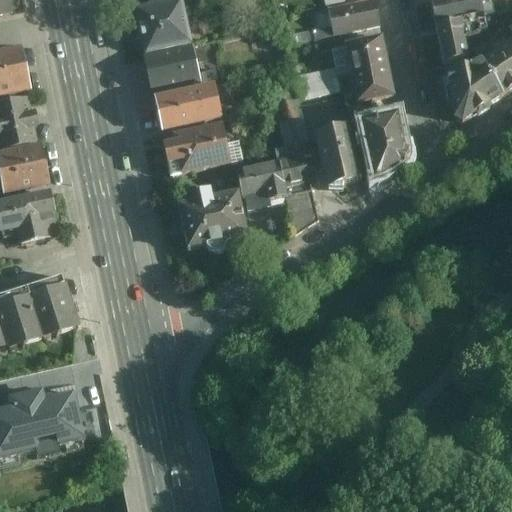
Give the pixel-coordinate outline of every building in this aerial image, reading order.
[(0,0),(0,21),(15,18),(11,0),(0,0)] [(478,0),(452,0),(428,5),(434,33),(482,23),(492,21),(490,11),(481,13),(478,0)] [(380,33),(374,2),(326,12),(332,42),(380,33)] [(177,7),(130,16),(139,63),(187,53),(177,7)] [(482,23),(434,33),(442,72),(467,67),(463,48),(477,45),(480,41),(486,39),(482,23)] [(393,103),(381,41),(341,49),(353,111),(393,103)] [(511,101),(511,49),(476,72),(501,109),(511,101)] [(187,53),(139,63),(147,99),(201,88),(192,52),(187,53)] [(0,109),(36,103),(27,58),(0,62),(0,109)] [(501,109),(476,72),(444,80),(453,133),(460,137),(501,109)] [(332,73),(293,81),(298,106),(338,97),(332,73)] [(211,94),(148,107),(155,142),(218,130),(211,94)] [(0,148),(1,156),(39,149),(31,106),(0,111),(0,148)] [(271,158),(273,168),(280,198),(310,191),(303,165),(309,163),(297,106),(272,112),(281,155),(271,158)] [(396,122),(358,131),(372,196),(380,194),(402,180),(403,178),(405,175),(405,173),(406,170),(396,122)] [(359,191),(346,133),(313,141),(327,199),(359,191)] [(221,134),(167,145),(169,154),(159,156),(166,187),(230,174),(221,134)] [(0,176),(5,202),(51,193),(43,151),(0,159),(0,176)] [(273,168),(233,177),(240,206),(262,201),(265,211),(282,208),(280,198),(273,168)] [(232,200),(176,212),(187,261),(243,248),(232,200)] [(63,247),(53,201),(0,212),(0,225),(4,244),(19,241),(23,256),(63,247)] [(80,336),(61,281),(0,302),(0,325),(11,357),(12,359),(80,336)] [(0,360),(11,357),(0,325),(0,360)] [(0,459),(87,438),(74,384),(0,401),(0,459)]
